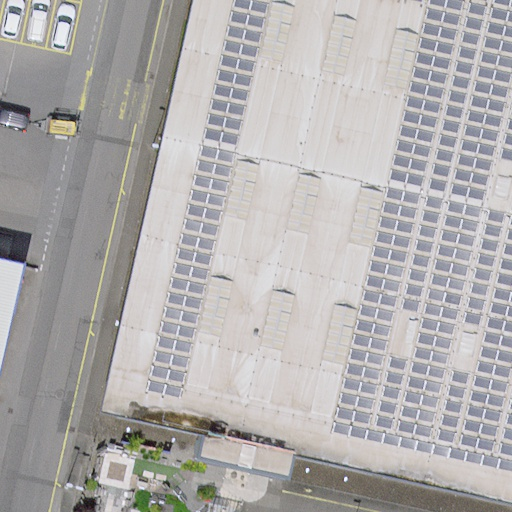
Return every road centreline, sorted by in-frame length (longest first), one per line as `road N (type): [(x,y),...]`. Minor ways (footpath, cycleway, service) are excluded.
road 1 (tertiary): [(20,511),(138,0)]
road 2 (unknown): [(40,421),(135,451),(267,511)]
